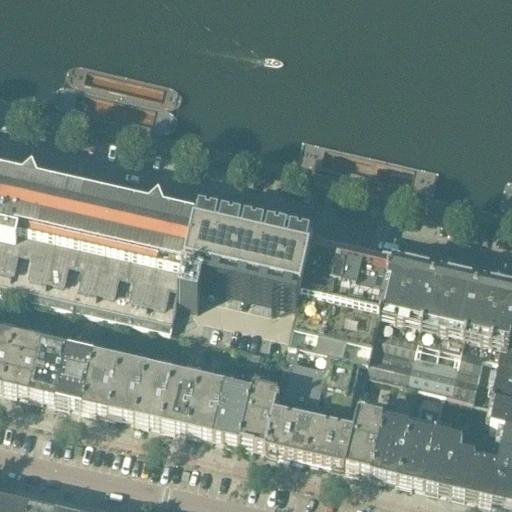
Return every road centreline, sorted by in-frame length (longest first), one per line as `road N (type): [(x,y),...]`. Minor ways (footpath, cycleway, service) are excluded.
road 1 (residential): [(0,152),(511,266)]
road 2 (residential): [(218,511),(0,462)]
